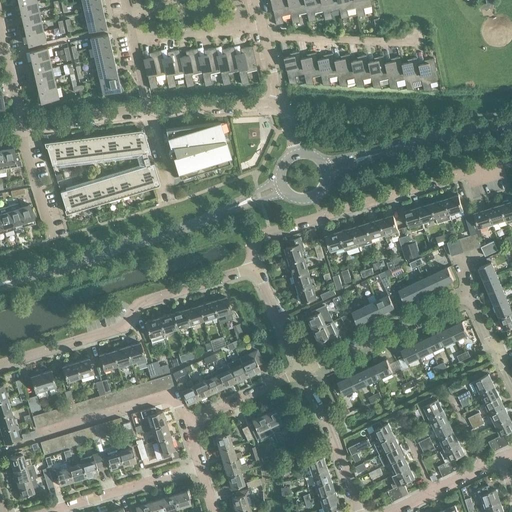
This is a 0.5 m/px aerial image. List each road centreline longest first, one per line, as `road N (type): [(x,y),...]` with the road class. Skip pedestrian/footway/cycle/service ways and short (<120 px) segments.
road 1 (residential): [(254,267),(251,245),(261,234),(500,163)]
road 2 (residential): [(0,364),(121,327),(137,303),(254,267)]
road 3 (tertiary): [(13,280),(235,206)]
road 4 (residential): [(303,371),(470,293)]
road 5 (residential): [(51,511),(199,466)]
road 6 (residential): [(263,35),(415,37)]
road 7 (residential): [(358,511),(303,371)]
road 8 (tertiary): [(378,153),(511,126)]
road 9 (residential): [(131,33),(175,35),(260,21)]
road 10 (residential): [(187,425),(303,371)]
road 11 (residential): [(20,124),(146,108)]
road 12 (residential): [(146,108),(271,104)]
